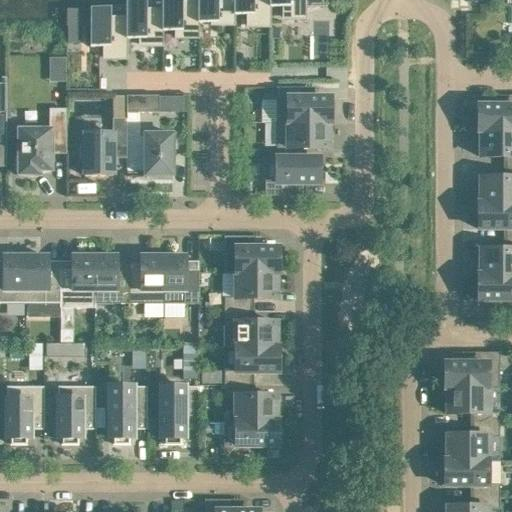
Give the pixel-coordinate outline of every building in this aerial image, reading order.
[(126,1),(126,60),(127,60),(127,39),(139,39),(139,48),(145,48),(162,48),(162,0),(161,0),(161,10),(146,10),(146,1),(126,1)] [(162,0),(162,48),(163,48),(163,31),(174,31),(174,40),(180,40),(198,40),(198,0),(197,0),(197,2),(182,2),(182,0),(162,0)] [(198,0),(198,40),(199,40),(199,23),(210,23),(210,27),(216,27),(234,27),(234,0),(198,0)] [(234,0),(234,27),(235,27),(235,15),(246,15),(246,29),(252,29),(270,29),(269,0),(234,0)] [(269,0),(270,29),(271,29),(271,7),(282,7),(282,21),(307,20),(307,8),(322,8),(322,0),(269,0)] [(111,9),(90,9),(90,11),(90,47),(103,47),(103,60),(109,60),(126,60),(126,1),(126,18),(111,18),(111,9)] [(65,58),(49,58),(49,67),(65,67),(65,58)] [(276,124),(330,124),(330,99),(308,99),(308,88),(276,88),(276,124)] [(127,119),(127,127),(138,127),(138,113),(159,113),(158,96),(126,97),(127,119)] [(478,133),(511,132),(511,96),(506,96),(506,108),(478,108),(478,133)] [(16,155),(16,168),(18,168),(18,176),(40,176),(40,172),(52,172),(52,155),(66,155),(66,109),(49,109),(49,126),(19,126),(19,155),(16,155)] [(81,145),(81,160),(85,160),(85,176),(113,176),(113,147),(127,147),(127,127),(127,119),(113,119),(113,134),(85,134),(85,145),(81,145)] [(276,160),(303,160),(303,150),(328,150),(328,140),(330,140),(330,124),(276,124),(276,160)] [(506,168),(511,168),(511,132),(478,133),(478,148),(481,148),(481,158),(506,158),(506,168)] [(145,135),(145,176),(173,176),(173,135),(145,135)] [(265,183),(265,196),(292,196),(292,185),(319,185),(319,160),(303,160),(276,160),(276,183),(265,183)] [(478,205),(511,204),(511,168),(506,168),(506,179),(481,179),(481,189),(478,189),(478,205)] [(506,241),(511,241),(511,204),(478,205),(478,229),(506,229),(506,241)] [(224,237),(224,274),(278,274),(278,250),(251,250),(251,237),(224,237)] [(478,261),(478,277),(511,277),(511,241),(506,241),(506,251),(481,251),(481,261),(478,261)] [(0,304),(26,305),(26,257),(4,257),(4,262),(0,262),(0,304)] [(60,305),(60,262),(47,262),(47,257),(26,257),(26,305),(60,305)] [(95,305),(95,257),(73,257),(73,262),(60,262),(60,305),(60,309),(95,309),(95,305)] [(95,305),(129,305),(129,262),(116,262),(116,257),(95,257),(95,305)] [(163,305),(163,257),(141,257),(141,262),(129,262),(129,305),(163,305)] [(163,257),(163,305),(198,305),(198,272),(198,262),(185,262),(185,257),(163,257)] [(221,274),(221,298),(224,298),(224,312),(251,312),(251,300),(276,300),(276,290),(278,290),(278,274),(224,274),(221,274)] [(511,313),(511,277),(478,277),(478,301),(505,301),(505,313),(511,313)] [(251,312),(224,312),(224,350),(235,350),(278,350),(278,333),(276,333),(276,323),(251,323),(251,312)] [(60,331),(60,343),(73,343),(73,331),(60,331)] [(63,358),(63,344),(46,345),(45,358),(63,358)] [(198,344),(183,344),(183,381),(198,381),(198,344)] [(146,348),(133,347),(132,370),(146,371),(146,348)] [(235,350),(235,372),(224,372),(224,385),(251,385),(251,374),(278,374),(278,350),(235,350)] [(445,389),(488,390),(499,389),(499,353),(472,353),(472,365),(445,365),(445,389)] [(251,385),(224,385),(224,398),(235,399),(236,422),(236,423),(278,423),(278,407),(276,407),(276,397),(251,397),(251,385)] [(30,422),(44,422),(44,388),(7,388),(6,439),(11,439),(11,445),(26,445),(26,439),(30,439),(30,422)] [(82,422),(95,422),(95,388),(58,388),(58,439),(62,439),(62,445),(77,445),(78,439),(82,439),(82,422)] [(133,422),(147,422),(147,388),(109,388),(109,439),(114,439),(114,445),(129,445),(129,439),(133,439),(133,422)] [(185,422),(198,422),(198,388),(161,388),(161,439),(165,439),(165,445),(180,445),(180,439),(185,439),(185,422)] [(488,414),(488,390),(445,389),(445,405),(447,405),(447,415),(472,415),(472,425),(499,425),(499,414),(488,414)] [(236,422),(224,422),(224,459),(251,459),(251,447),(278,447),(278,423),(236,423),(236,422)] [(445,461),(488,461),(488,438),(499,438),(499,425),(472,425),(472,437),(447,436),(447,446),(445,446),(445,461)] [(472,497),(499,497),(499,485),(488,485),(488,461),(445,461),(445,486),(472,487),(472,497)] [(487,511),(488,510),(499,510),(499,497),(472,497),(472,508),(447,508),(447,511),(487,511)] [(204,511),(231,511),(231,501),(204,501),(204,511)]
